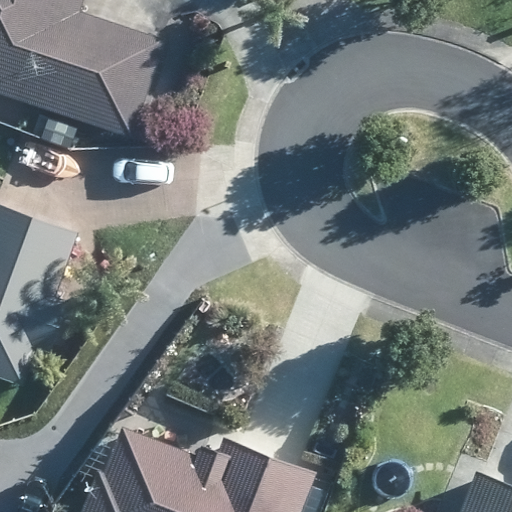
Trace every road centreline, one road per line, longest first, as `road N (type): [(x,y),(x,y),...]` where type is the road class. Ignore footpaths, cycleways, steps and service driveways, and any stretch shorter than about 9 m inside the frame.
road 1 (residential): [(511,118),(469,86),(388,65),(325,88),(291,127),(293,175),(332,242)]
road 2 (residential): [(332,242),(511,313)]
